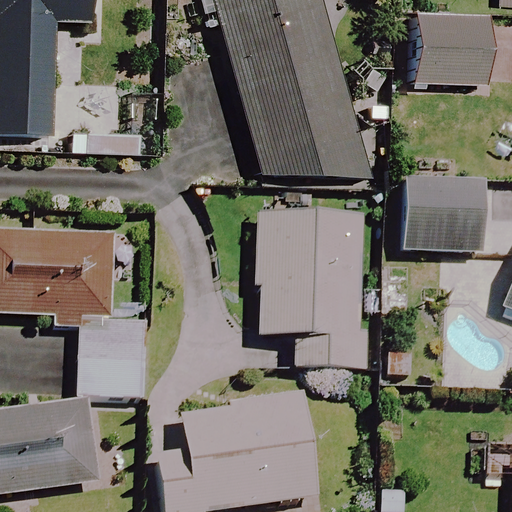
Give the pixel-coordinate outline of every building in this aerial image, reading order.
[(0,0),(0,141),(41,144),(48,32),(85,34),(87,0),(0,0)] [(204,0),(254,182),(363,183),(312,0),(204,0)] [(479,23),(405,21),(403,91),(476,93),(479,23)] [(479,189),(403,187),(401,259),(476,262),(479,189)] [(356,379),(357,225),(253,225),(253,347),(287,347),(287,379),(356,379)] [(106,248),(0,242),(0,325),(75,330),(71,406),(138,409),(142,329),(102,327),(106,248)] [(511,293),(502,323),(511,326),(511,293)] [(178,425),(183,465),(152,468),(156,511),(275,511),(310,509),(299,402),(223,410),(224,420),(178,425)] [(0,505),(92,493),(81,409),(0,419),(0,505)] [(511,511),(511,464),(485,462),(483,484),(511,486),(508,511),(511,511)]
